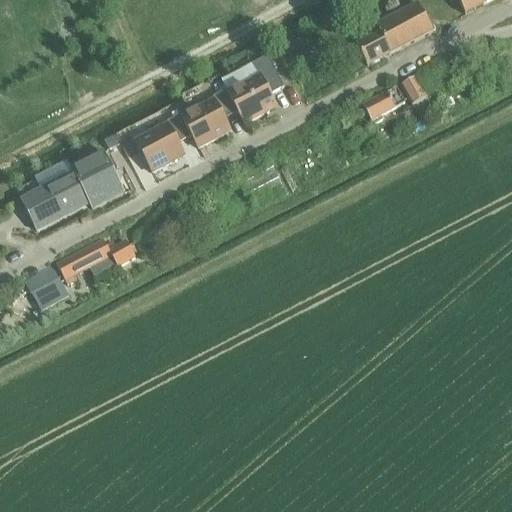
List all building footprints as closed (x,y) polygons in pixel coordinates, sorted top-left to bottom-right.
[(486,5),(482,0),(455,0),(464,17),(485,5),(486,5)] [(368,41),(356,47),(367,68),(431,34),(417,8),(365,35),(368,41)] [(257,79),(227,95),(237,114),(244,127),(275,110),(268,97),(283,89),(267,60),(252,68),(257,79)] [(400,87),(410,108),(441,94),(470,81),(465,69),(449,75),(448,73),(434,79),(431,72),(400,87)] [(378,117),(404,105),(396,89),(361,105),(371,125),(380,121),(378,117)] [(211,103),(182,119),(181,119),(191,138),(198,151),(230,134),(223,121),(237,114),(227,95),(226,93),(210,101),(211,103)] [(181,119),(182,119),(181,117),(165,125),(166,127),(135,143),(152,175),(184,158),(177,146),(191,138),(181,119)] [(126,136),(119,140),(122,146),(129,142),(126,136)] [(114,200),(139,184),(110,139),(85,156),(114,200)] [(241,180),(252,202),(280,187),(270,166),(241,180)] [(76,177),(22,204),(37,232),(90,205),(76,177)] [(103,244),(57,268),(68,288),(75,284),(72,280),(89,271),(96,283),(118,272),(135,263),(126,247),(115,253),(112,246),(106,249),(103,244)] [(26,285),(34,301),(61,287),(52,271),(26,285)]
